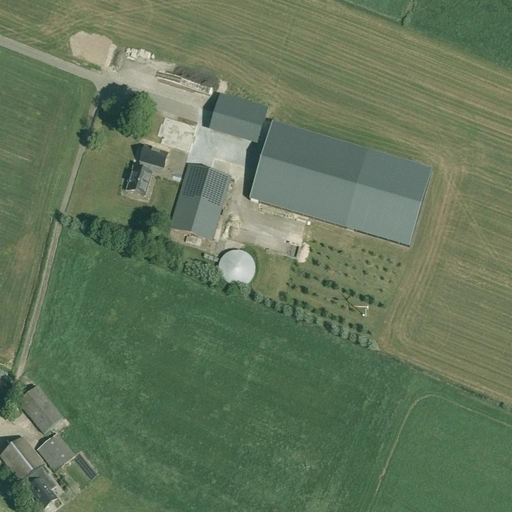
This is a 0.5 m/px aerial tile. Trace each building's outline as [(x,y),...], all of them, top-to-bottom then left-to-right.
[(267,110),(220,96),(212,123),(259,137),(267,110)] [(154,126),(150,125),(146,138),(165,143),(168,133),(165,133),(164,136),(160,135),(163,125),(155,123),(154,126)] [(432,172),(273,125),(251,202),(409,249),(432,172)] [(140,171),(134,169),(132,176),(130,175),(128,183),(130,184),(127,192),(145,197),(151,174),(148,173),(150,166),(163,170),(167,155),(144,148),(140,163),(141,164),(140,171)] [(170,230),(212,242),(231,178),(189,166),(170,230)] [(1,371),(0,373),(0,379),(8,383),(11,375),(1,371)] [(44,437),(63,421),(38,390),(19,405),(44,437)] [(37,452),(55,475),(74,459),(57,437),(37,452)] [(23,441),(2,458),(22,483),(24,481),(29,487),(26,489),(43,511),(57,501),(51,492),(56,488),(41,469),(43,467),(23,441)]
